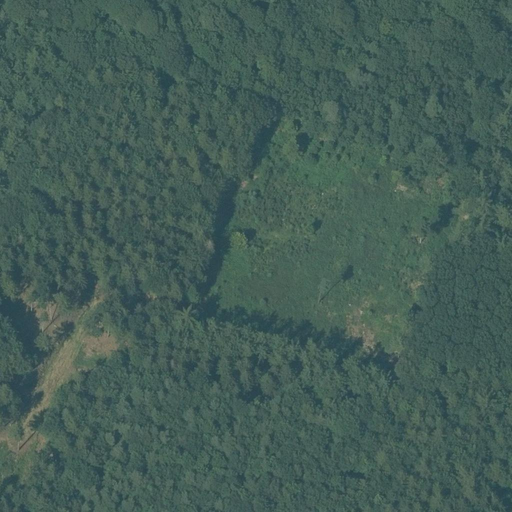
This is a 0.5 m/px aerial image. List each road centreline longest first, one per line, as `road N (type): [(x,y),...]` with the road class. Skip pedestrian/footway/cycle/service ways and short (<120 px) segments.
road 1 (track): [(321,511),(511,26)]
road 2 (track): [(89,0),(0,219)]
